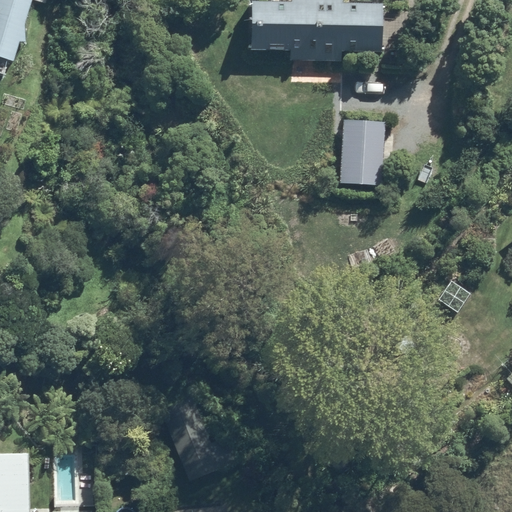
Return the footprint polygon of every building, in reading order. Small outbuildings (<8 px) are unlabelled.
[(35,1),(31,0),(0,0),(0,62),(16,67),(23,46),(28,46),(27,28),(35,1)] [(341,57),(380,57),(381,6),(343,6),(343,0),(291,0),(292,5),(249,5),(249,55),(269,55),(269,52),(282,52),(282,55),(290,55),(290,64),(341,64),(341,57)] [(384,124),(343,123),(340,187),(381,189),(384,124)] [(161,412),(191,485),(223,472),(193,399),(161,412)] [(30,511),(31,456),(0,455),(0,511),(30,511)] [(511,490),(511,455),(496,466),(511,490)]
